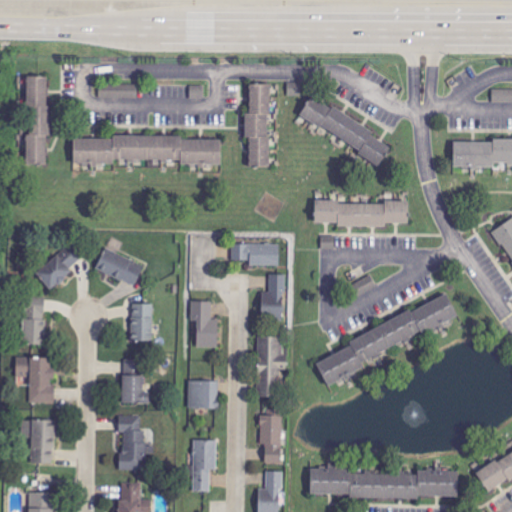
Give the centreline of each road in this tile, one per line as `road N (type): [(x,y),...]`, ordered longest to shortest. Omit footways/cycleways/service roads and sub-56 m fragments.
road 1 (primary): [(0,25),(511,33)]
road 2 (residential): [(218,105),(217,72),(86,71),(86,106),(218,105)]
road 3 (residential): [(425,33),(430,185),(454,240),(511,325)]
road 4 (residential): [(511,74),(488,78),(446,106),(402,110),(337,74),(217,72)]
road 5 (residential): [(235,511),(239,298),(222,284),(203,284),(204,236)]
road 6 (residential): [(84,511),(88,318)]
road 7 (residential): [(339,316),(329,310),(329,257),(440,258)]
